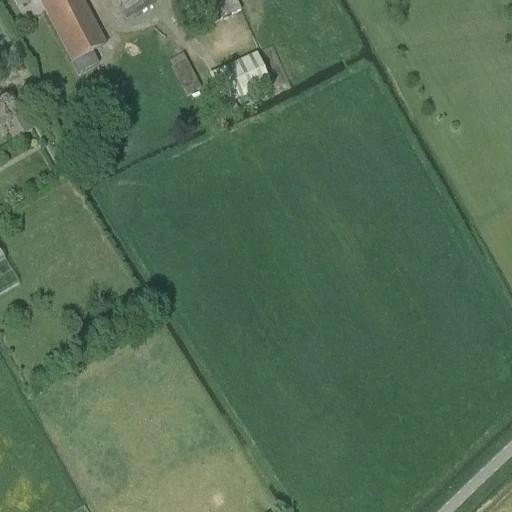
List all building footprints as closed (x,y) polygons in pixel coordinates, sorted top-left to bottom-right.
[(29,0),(11,0),(16,9),(30,1),(29,0)] [(36,0),(49,24),(70,65),(71,64),(78,76),(97,66),(91,54),(104,46),(82,3),(80,0),(36,0)] [(114,0),(125,20),(154,4),(151,0),(114,0)] [(233,0),(198,0),(211,26),(239,12),(233,0)] [(169,68),(184,97),(199,89),(182,54),(168,62),(171,68),(169,68)] [(270,87),(255,54),(206,76),(221,109),(270,87)] [(9,96),(0,101),(0,120),(13,143),(30,133),(9,96)] [(0,256),(0,293),(16,283),(0,256)]
